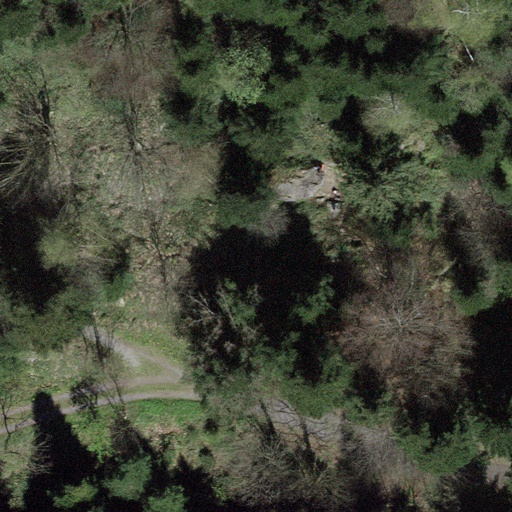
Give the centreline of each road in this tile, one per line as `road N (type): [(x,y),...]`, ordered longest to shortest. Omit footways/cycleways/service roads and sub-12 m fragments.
road 1 (track): [(511,452),(237,403)]
road 2 (track): [(237,403),(119,353),(0,316)]
road 3 (track): [(237,403),(66,404),(0,438)]
